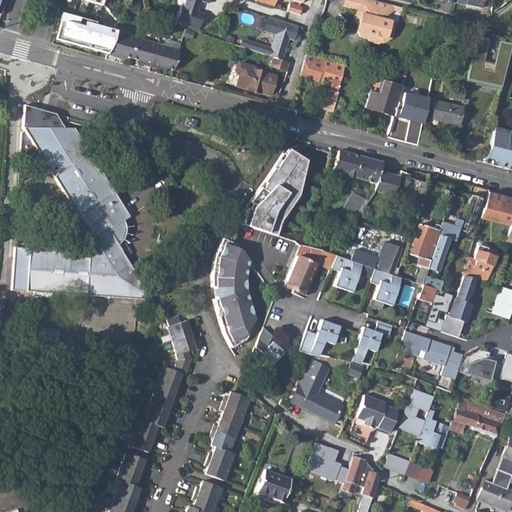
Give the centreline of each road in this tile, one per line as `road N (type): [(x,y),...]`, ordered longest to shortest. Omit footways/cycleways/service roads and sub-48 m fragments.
road 1 (tertiary): [(511,179),(138,81)]
road 2 (residential): [(217,355),(279,412),(362,452),(386,483),(454,511)]
road 3 (residential): [(350,321),(272,287),(239,244),(230,200)]
road 4 (residential): [(138,81),(145,128),(215,159),(233,185),(230,200)]
road 5 (residential): [(217,355),(157,511)]
road 6 (residential): [(230,200),(197,277),(217,355)]
